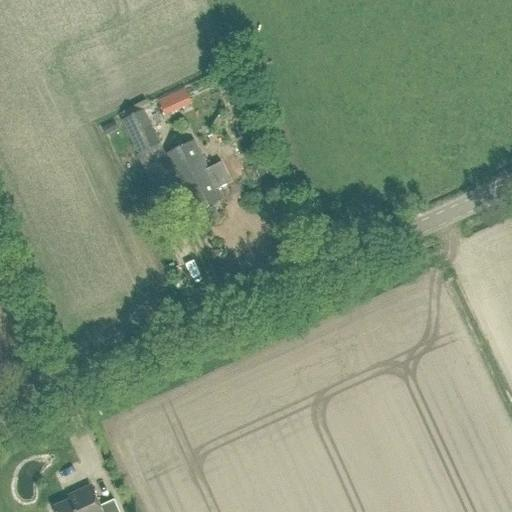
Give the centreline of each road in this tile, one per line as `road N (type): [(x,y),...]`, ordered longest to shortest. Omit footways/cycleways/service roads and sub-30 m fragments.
road 1 (tertiary): [(0,419),(511,187)]
road 2 (track): [(75,385),(0,214)]
